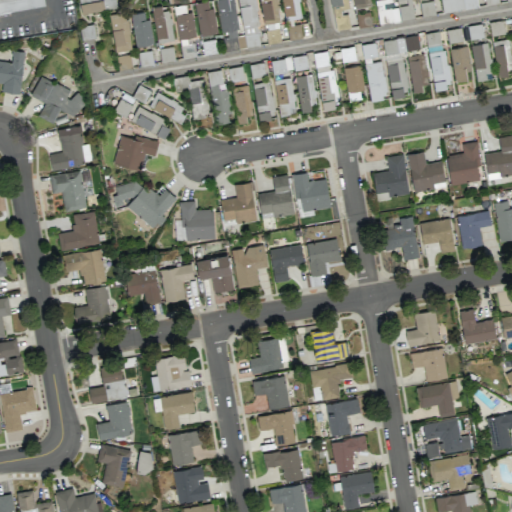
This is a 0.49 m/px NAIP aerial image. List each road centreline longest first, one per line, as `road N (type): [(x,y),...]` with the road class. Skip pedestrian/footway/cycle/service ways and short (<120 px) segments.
road 1 (residential): [(47,351),(511,268)]
road 2 (residential): [(341,134),(407,511)]
road 3 (residential): [(5,129),(14,139),(60,423),(56,447)]
road 4 (residential): [(199,159),(511,103)]
road 5 (residential): [(211,322),(243,511)]
